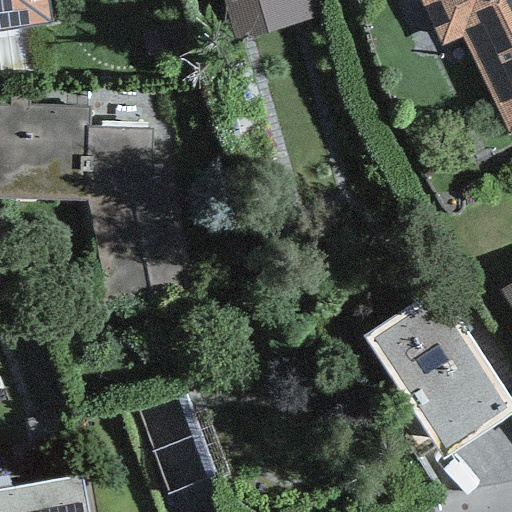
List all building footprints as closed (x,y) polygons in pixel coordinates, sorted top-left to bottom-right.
[(0,0),(0,22),(51,16),(49,0),(0,0)] [(226,0),(237,34),(323,10),(320,0),(226,0)] [(511,0),(421,0),(441,41),(460,32),(508,129),(511,127),(511,0)] [(87,104),(0,100),(0,192),(85,196),(100,268),(90,271),(95,302),(191,279),(167,165),(152,164),(152,124),(87,123),(87,104)] [(511,277),(500,285),(511,307),(511,277)] [(511,397),(436,280),(365,326),(442,444),(511,398),(511,397)] [(185,400),(144,415),(172,491),(213,476),(185,400)] [(81,511),(77,485),(0,497),(0,511),(81,511)]
